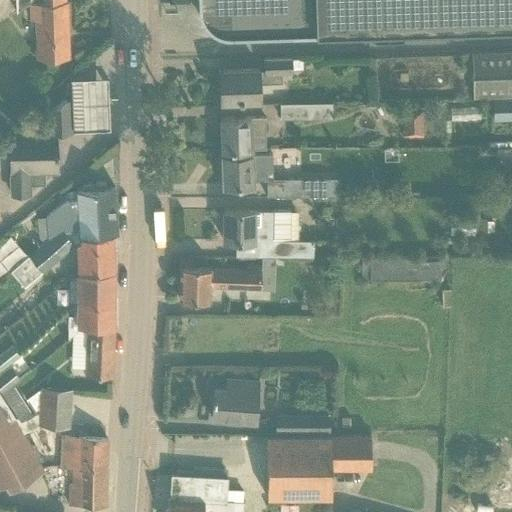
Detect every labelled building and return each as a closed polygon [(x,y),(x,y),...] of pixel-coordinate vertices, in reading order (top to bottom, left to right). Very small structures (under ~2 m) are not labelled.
[(28,4),(65,2),(64,0),(14,0),(15,13),(28,4)] [(511,0),(196,0),(197,8),(198,15),(201,21),(205,27),(209,32),(215,35),(222,37),(229,38),(315,35),(367,34),(373,39),(402,38),(402,33),(511,29),(511,0)] [(65,2),(28,4),(29,20),(34,20),(35,58),(69,57),(67,2),(65,2)] [(471,100),(492,100),(511,99),(511,51),(470,53),(471,100)] [(223,102),(243,101),(258,101),(257,83),(281,83),(281,74),(291,73),(291,70),(302,69),(301,56),(263,58),(264,70),(258,71),(258,69),(222,70),(223,102)] [(69,100),(70,130),(108,127),(107,75),(68,77),(69,100)] [(511,99),(492,100),(493,121),(511,120),(511,99)] [(7,142),(9,196),(30,196),(29,185),(44,185),(44,172),(56,172),(54,132),(70,131),(70,130),(69,100),(63,100),(7,142)] [(331,103),(308,103),(278,104),(279,119),(331,118),(331,103)] [(423,138),(422,107),(400,108),(401,139),(423,138)] [(234,151),(234,149),(264,148),(263,116),(240,117),(220,118),(221,150),(229,149),(229,151),(234,151)] [(271,154),(241,155),(221,155),(222,185),(242,185),(251,184),(251,180),(265,179),(265,169),(272,169),(271,154)] [(340,178),(285,178),(266,179),(266,196),(326,196),(326,195),(340,195),(340,178)] [(78,236),(111,234),(116,234),(114,188),(105,188),(105,183),(81,185),(82,190),(65,191),(43,216),(37,216),(37,228),(26,228),(27,245),(39,245),(40,253),(31,261),(43,272),(73,244),(63,232),(75,228),(78,236)] [(289,240),(290,211),(270,211),(243,210),(223,210),(222,241),(258,241),(258,256),(278,257),(312,257),(312,255),(312,241),(289,240)] [(462,213),(435,210),(432,233),(459,236),(462,213)] [(486,218),(473,218),(474,232),(486,232),(486,218)] [(76,273),(113,270),(111,234),(78,236),(78,239),(74,242),(76,273)] [(407,259),(369,258),(369,280),(439,280),(439,261),(407,261),(407,259)] [(180,266),(178,299),(198,300),(209,301),(210,286),(259,290),(261,268),(246,267),(246,269),(212,268),(200,267),(180,266)] [(75,303),(113,300),(113,270),(76,273),(68,279),(68,303),(75,303)] [(429,303),(429,285),(414,284),(413,302),(429,303)] [(86,326),(113,326),(113,300),(75,303),(74,316),(67,316),(67,338),(82,326),(86,326)] [(83,376),(110,378),(113,326),(86,326),(83,376)] [(0,354),(0,372),(6,366),(18,355),(11,346),(0,354)] [(0,372),(0,392),(1,393),(12,384),(19,378),(10,367),(8,369),(6,366),(0,372)] [(211,418),(231,419),(253,422),(257,381),(236,380),(235,390),(213,388),(213,397),(211,397),(211,402),(212,403),(211,418)] [(1,393),(17,417),(26,411),(29,409),(12,384),(1,393)] [(39,425),(68,428),(71,390),(40,388),(39,411),(39,425)] [(0,426),(14,419),(0,395),(0,426)] [(22,435),(39,425),(39,411),(30,418),(26,411),(17,417),(14,419),(22,435)] [(327,432),(327,416),(275,416),(275,432),(327,432)] [(22,435),(14,419),(0,426),(0,487),(9,483),(12,488),(42,472),(22,435)] [(370,468),(370,448),(370,435),(334,435),(285,435),(265,436),(266,497),(330,497),(330,468),(332,468),(370,468)] [(71,469),(107,471),(107,439),(60,438),(58,468),(71,469)] [(106,489),(107,471),(71,469),(71,486),(68,486),(68,506),(105,505),(106,489)] [(240,511),(241,502),(237,502),(237,498),(233,498),(233,501),(225,501),(227,477),(170,473),(169,498),(167,497),(167,501),(166,509),(165,509),(163,511),(162,511),(240,511)]
